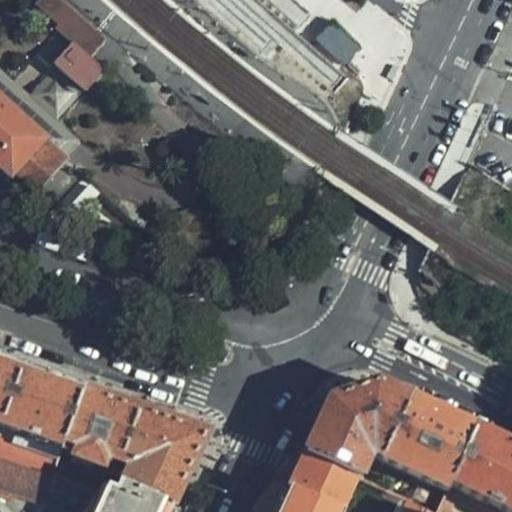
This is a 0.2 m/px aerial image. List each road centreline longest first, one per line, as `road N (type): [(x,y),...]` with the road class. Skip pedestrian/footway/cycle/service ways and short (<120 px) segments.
road 1 (primary): [(316,329),(261,333),(215,325),(0,239)]
road 2 (secondary): [(316,329),(356,260),(452,47)]
road 3 (secondary): [(0,318),(197,390),(238,398),(281,391)]
road 4 (tertiary): [(511,405),(389,346),(316,329)]
road 5 (primary): [(224,511),(281,391)]
